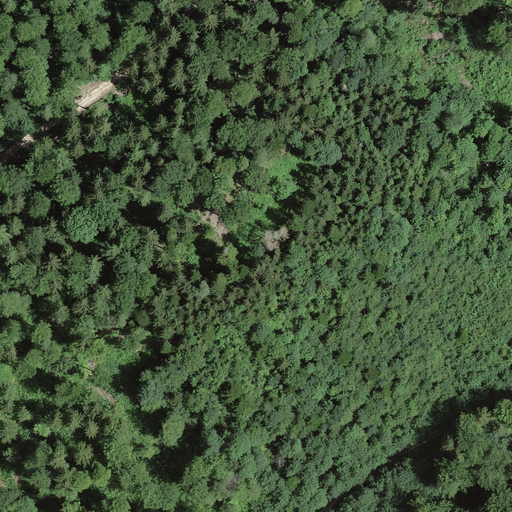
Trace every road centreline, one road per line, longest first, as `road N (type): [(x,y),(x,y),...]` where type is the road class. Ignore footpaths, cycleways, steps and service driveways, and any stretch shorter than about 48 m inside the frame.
road 1 (track): [(0,160),(99,90),(193,0)]
road 2 (track): [(511,388),(380,462),(322,511)]
